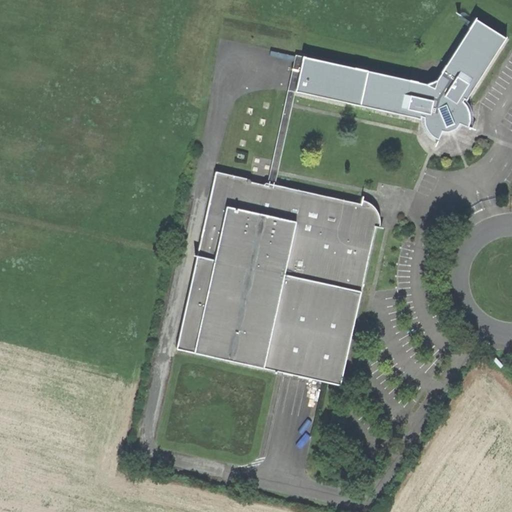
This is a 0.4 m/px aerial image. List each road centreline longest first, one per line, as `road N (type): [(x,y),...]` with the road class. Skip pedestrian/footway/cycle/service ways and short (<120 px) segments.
road 1 (unknown): [(393,462),(349,419),(358,369),(415,429)]
road 2 (unclassified): [(511,228),(477,241),(459,284),(470,314),(511,335)]
